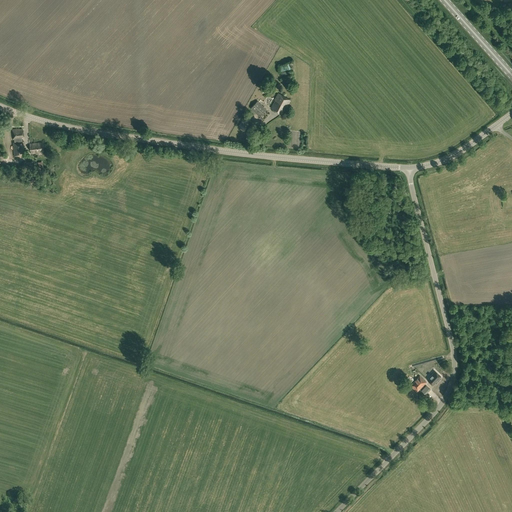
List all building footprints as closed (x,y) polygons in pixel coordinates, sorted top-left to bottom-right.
[(287,106),(290,100),(279,93),(275,99),(275,100),(271,108),(282,114),(286,106),(287,106)] [(251,108),(260,116),(266,109),(257,100),(251,108)] [(248,121),(244,118),(239,126),(243,129),(248,121)] [(251,125),(246,133),(250,136),(255,128),(251,125)] [(14,139),(15,141),(12,142),(14,154),(25,153),(24,140),(22,141),(22,137),(24,137),(23,130),(12,131),(13,135),(12,135),(13,139),(14,139)] [(39,153),(44,152),(42,142),(30,143),(31,153),(39,152),(39,153)] [(433,385),(441,377),(435,371),(427,379),(433,385)] [(417,392),(426,382),(420,375),(410,385),(417,392)] [(425,394),(430,389),(426,385),(421,390),(425,394)]
